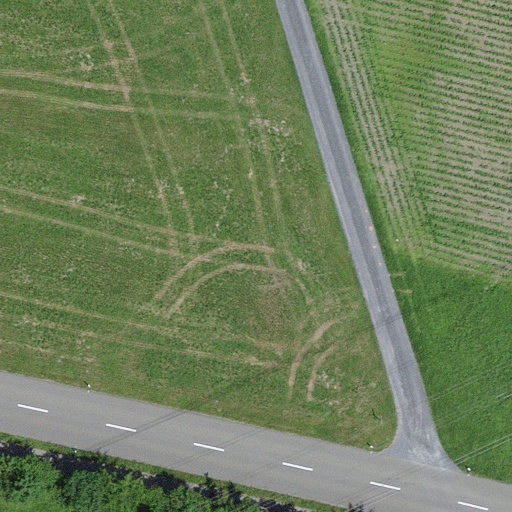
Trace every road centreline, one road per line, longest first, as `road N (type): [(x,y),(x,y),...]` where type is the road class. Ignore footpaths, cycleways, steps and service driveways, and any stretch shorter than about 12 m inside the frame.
road 1 (track): [(442,511),(279,0)]
road 2 (tertiary): [(0,402),(484,511)]
